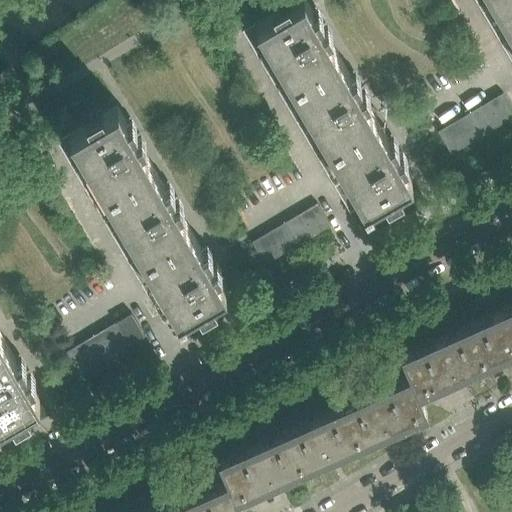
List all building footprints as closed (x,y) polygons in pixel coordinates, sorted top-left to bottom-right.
[(279,91),(339,56),(306,0),(292,0),(290,1),(289,0),(279,0),(271,4),(275,10),(243,30),(279,91)] [(511,0),(475,0),(499,39),(511,31),(511,0)] [(511,31),(499,39),(511,60),(511,31)] [(376,117),(358,86),(339,56),(279,91),(316,153),(376,117)] [(511,116),(511,107),(502,92),(491,99),(505,121),(511,116)] [(505,121),(491,99),(480,105),(493,127),(505,121)] [(153,166),(133,132),(117,104),(104,111),(101,105),(85,115),(89,121),(57,140),(93,201),(153,166)] [(493,127),(480,105),(470,111),(483,134),(493,127)] [(483,134),(470,111),(459,117),(473,140),(483,134)] [(411,176),(395,150),(376,117),(316,153),(350,210),(362,203),(365,207),(372,203),(370,201),(383,193),(386,199),(402,190),(398,184),(411,176)] [(473,140),(459,117),(449,124),(462,146),(473,140)] [(462,146),(449,124),(437,130),(451,153),(462,146)] [(190,227),(171,196),(153,166),(93,201),(130,263),(190,227)] [(330,224),(317,202),(306,209),(319,231),(330,224)] [(319,231),(306,209),(294,215),(307,238),(319,231)] [(307,238),(294,215),(284,221),(297,244),(307,238)] [(297,244),(284,221),(273,228),(286,251),(297,244)] [(225,287),(210,261),(190,227),(130,263),(164,321),(176,313),(179,317),(186,313),(184,311),(197,303),(200,309),(216,300),(212,294),(225,287)] [(286,251),(273,228),(262,234),(276,257),(286,251)] [(276,257),(262,234),(252,241),(265,263),(276,257)] [(511,347),(511,305),(469,325),(485,360),(511,347)] [(144,334),(131,312),(119,319),(132,342),(144,334)] [(119,319),(107,326),(120,349),(132,342),(119,319)] [(485,360),(469,325),(402,355),(411,375),(410,375),(417,390),(485,360)] [(120,349),(107,326),(97,332),(110,354),(120,349)] [(110,354),(97,332),(87,338),(100,361),(110,354)] [(39,397),(23,370),(4,337),(0,338),(0,419),(11,413),(15,420),(30,410),(27,404),(39,397)] [(100,361),(87,338),(76,345),(89,367),(100,361)] [(89,367),(76,345),(66,351),(79,373),(89,367)] [(426,410),(422,401),(417,390),(410,375),(344,405),(359,440),(426,410)] [(359,440),(344,405),(289,429),(305,464),(359,440)] [(305,464),(289,429),(220,460),(229,480),(228,481),(235,496),(305,464)] [(241,511),(239,506),(235,496),(228,481),(161,510),(162,511),(241,511)]
